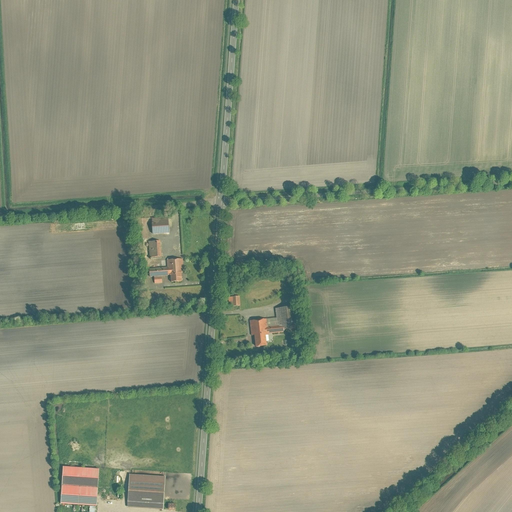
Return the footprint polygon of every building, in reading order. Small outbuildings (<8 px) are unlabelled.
[(152,222),(153,235),(170,233),(169,220),(152,222)] [(149,242),(150,257),(162,257),(161,241),(149,242)] [(149,268),(150,277),(154,277),(155,283),(163,283),(162,276),(171,275),(172,282),(181,282),(181,273),(185,273),(184,258),(167,259),(168,267),(149,268)] [(230,297),(231,306),(241,305),(240,296),(230,297)] [(250,320),(252,336),(255,336),(256,348),(267,346),(267,340),(270,340),(270,334),(286,333),(285,329),(294,328),(292,307),(278,309),(279,317),(250,320)] [(63,466),(61,503),(97,506),(99,469),(63,466)] [(130,474),(128,508),(163,510),(166,477),(130,474)]
